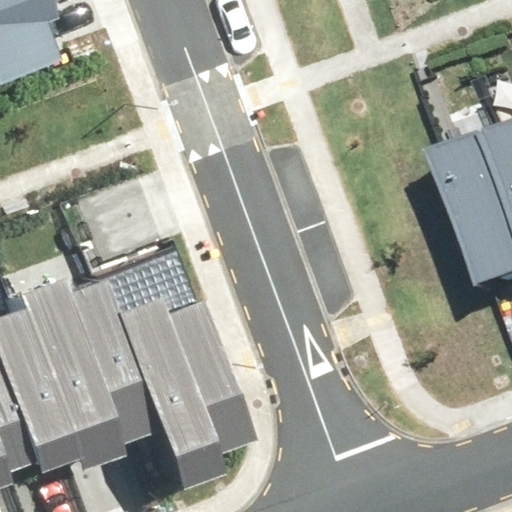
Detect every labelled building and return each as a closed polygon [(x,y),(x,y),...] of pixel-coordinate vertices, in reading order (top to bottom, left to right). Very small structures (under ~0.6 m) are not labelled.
[(0,0),(0,61),(43,46),(30,11),(42,6),(39,0),(0,0)] [(511,113),(478,126),(511,219),(511,113)] [(511,273),(511,219),(478,126),(425,146),(477,286),(511,273)] [(152,416),(109,296),(97,265),(64,276),(59,263),(12,279),(16,292),(70,443),(76,457),(116,442),(112,430),(152,416)] [(210,442),(248,428),(198,292),(162,305),(153,280),(109,296),(152,416),(174,475),(216,460),(210,442)] [(33,456),(70,443),(16,292),(0,297),(0,411),(13,446),(27,440),(33,456)] [(0,455),(0,451),(13,446),(0,411),(0,468),(4,467),(0,455)]
